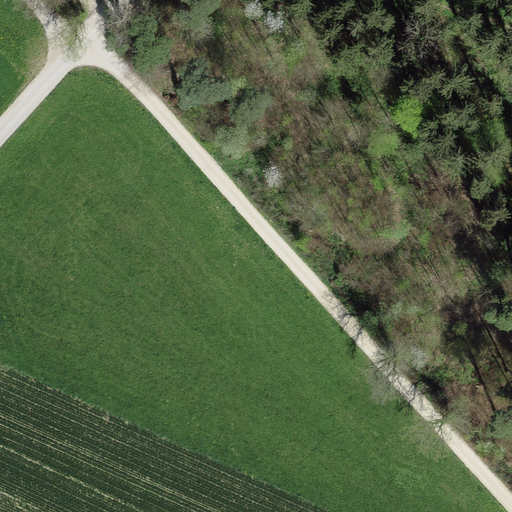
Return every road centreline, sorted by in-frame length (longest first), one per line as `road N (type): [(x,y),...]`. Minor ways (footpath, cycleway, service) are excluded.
road 1 (track): [(80,41),(122,70),(511,503)]
road 2 (track): [(0,132),(80,41)]
